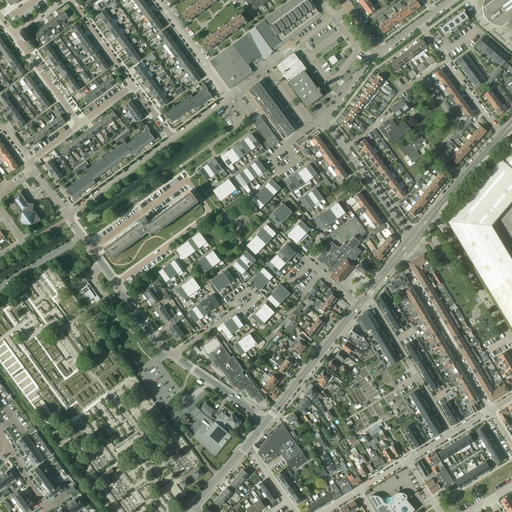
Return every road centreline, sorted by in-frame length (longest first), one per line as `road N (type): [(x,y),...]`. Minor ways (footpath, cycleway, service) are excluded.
road 1 (residential): [(397,256),(490,410)]
road 2 (track): [(84,365),(58,384),(69,399),(97,379),(146,442)]
road 3 (residential): [(365,297),(450,432)]
road 4 (residential): [(511,339),(435,210)]
road 5 (tertiary): [(265,422),(357,306)]
road 6 (residential): [(89,246),(183,177),(202,200)]
road 7 (residential): [(344,148),(445,58)]
road 8 (residential): [(67,215),(174,137)]
road 9 (track): [(138,511),(194,468),(165,429)]
